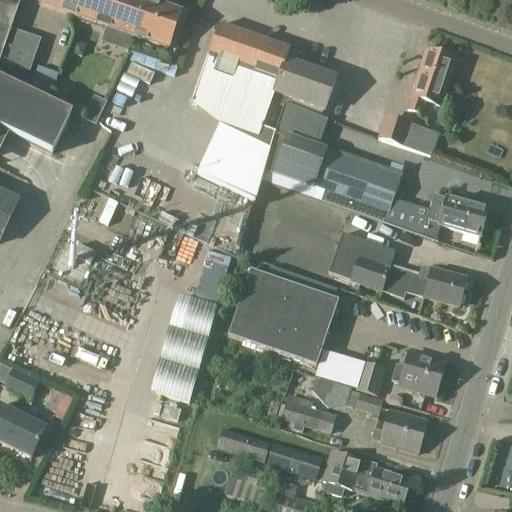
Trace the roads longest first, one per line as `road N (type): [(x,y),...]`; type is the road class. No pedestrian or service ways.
road 1 (residential): [(437,511),(511,260)]
road 2 (residential): [(0,301),(81,137)]
road 3 (residential): [(511,48),(380,0)]
